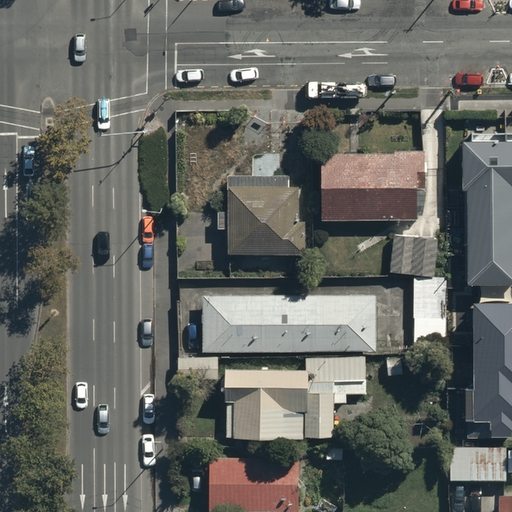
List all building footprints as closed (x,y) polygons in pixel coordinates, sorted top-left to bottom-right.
[(511,130),(458,130),(459,182),(464,181),(465,275),(511,273),(511,130)] [(416,149),(320,150),(322,216),(416,215),(416,149)] [(293,171),(226,171),(226,247),(302,249),(301,214),(295,213),(293,171)] [(394,229),(390,266),(434,270),(437,234),(394,229)] [(447,272),(412,272),(412,344),(447,345),(447,272)] [(202,290),(202,346),(373,346),(373,291),(202,290)] [(511,291),(471,292),(473,411),(489,410),(489,429),(511,429),(510,411),(511,410),(511,291)] [(306,355),(306,362),(229,362),(228,431),(305,431),(305,428),(334,428),(334,398),(344,398),(344,386),(366,386),(366,355),(306,355)] [(211,456),(211,510),(299,511),(299,458),(211,456)] [(503,459),(446,460),(446,493),(504,492),(503,459)] [(511,511),(511,493),(500,493),(499,511),(511,511)]
